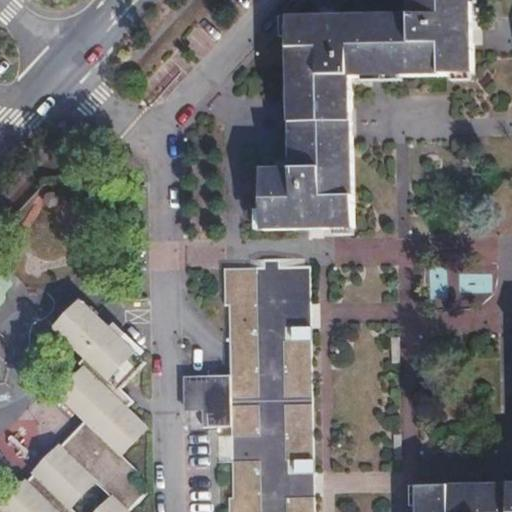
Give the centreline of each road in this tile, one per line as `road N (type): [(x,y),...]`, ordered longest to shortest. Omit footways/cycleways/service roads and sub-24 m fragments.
road 1 (residential): [(0,146),(134,0)]
road 2 (unknown): [(357,445),(307,445),(275,429),(271,351)]
road 3 (unknown): [(271,351),(343,363),(358,392),(357,445)]
